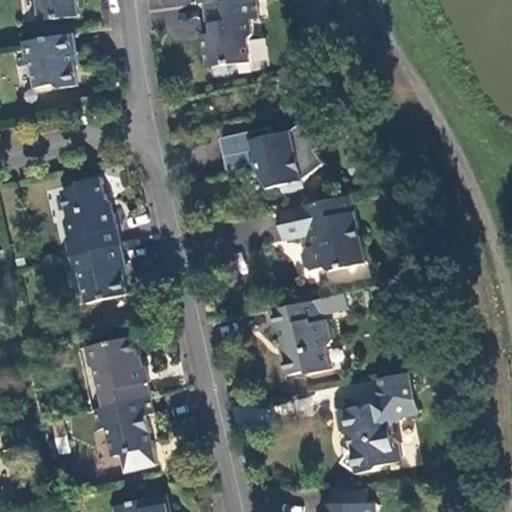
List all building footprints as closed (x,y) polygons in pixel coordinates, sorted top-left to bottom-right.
[(37,0),(40,23),(80,19),(77,0),(37,0)] [(249,0),(245,1),(204,5),(206,26),(212,26),(213,36),(210,39),(204,40),(207,69),(216,77),(230,75),(237,66),(251,64),(249,41),(253,36),(251,21),(258,20),(256,0),(249,0)] [(263,0),(256,0),(258,20),(266,19),(263,0)] [(72,37),(24,44),(27,66),(33,69),(36,91),(58,87),(63,90),(78,88),(73,56),(75,56),(72,37)] [(348,118),(343,112),(336,118),(340,123),(348,118)] [(348,118),(340,123),(337,125),(344,142),(358,132),(348,118)] [(262,130),(220,140),(224,160),(251,154),(254,166),(256,171),(255,172),(253,174),(253,175),(254,178),(256,180),(257,180),(259,180),(260,180),(261,182),(262,183),(263,185),(264,186),(265,187),(265,188),(266,189),(267,191),(282,188),(283,196),(296,193),(296,192),(305,190),(303,183),(325,166),(315,153),(321,149),(302,125),(291,133),(285,138),(284,138),(283,140),(282,141),(281,143),(281,144),(281,146),(282,148),(275,149),(272,137),(270,128),(262,131),(262,130)] [(291,133),(272,137),(275,149),(282,148),(281,146),(281,144),(281,143),(282,141),(283,140),(284,138),(285,138),(291,133)] [(251,154),(224,160),(227,172),(254,166),(251,154)] [(103,179),(83,183),(80,189),(64,192),(69,216),(66,221),(70,239),(67,240),(70,252),(72,258),(123,246),(115,215),(110,212),(103,179)] [(351,197),(278,214),(284,242),(310,237),(312,243),(313,248),(306,250),(303,256),(306,269),(311,273),(325,270),(331,274),(367,266),(351,197)] [(123,246),(72,258),(75,275),(80,274),(87,305),(129,296),(123,268),(127,267),(123,246)] [(318,302),(269,313),(273,331),(279,330),(284,355),(282,359),(286,378),(307,374),(311,376),(331,372),(325,349),(328,348),(331,343),(327,322),(323,323),(318,302)] [(135,338),(87,349),(92,367),(96,370),(105,409),(151,398),(148,383),(150,383),(147,367),(142,368),(135,338)] [(409,376),(381,381),(383,395),(376,407),(375,406),(341,412),(339,414),(339,415),(338,416),(338,417),(341,434),(350,440),(351,440),(353,450),(349,455),(352,472),(358,476),(378,473),(381,469),(398,465),(402,460),(400,445),(394,441),(391,428),(395,422),(399,424),(403,419),(417,416),(409,376)] [(105,409),(96,411),(99,428),(107,426),(108,430),(114,458),(155,449),(150,430),(145,427),(144,417),(155,415),(151,398),(105,409)] [(47,425),(37,428),(41,444),(51,442),(47,425)] [(352,472),(349,455),(342,465),(352,472)] [(368,491),(331,491),(331,506),(369,506),(368,491)] [(413,491),(398,491),(398,501),(413,501),(413,491)] [(167,498),(137,504),(143,508),(168,503),(167,498)] [(137,504),(116,509),(116,511),(169,511),(168,503),(143,508),(137,504)]
